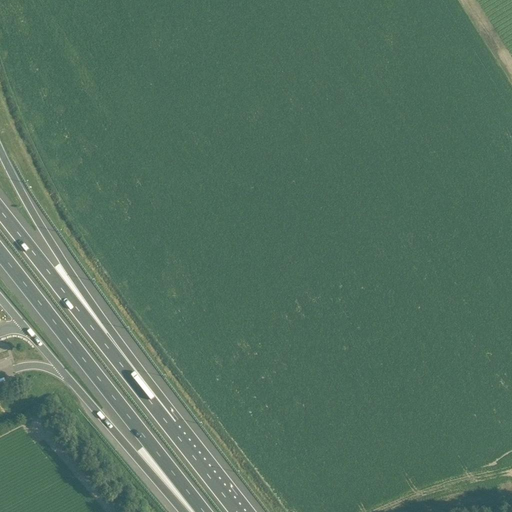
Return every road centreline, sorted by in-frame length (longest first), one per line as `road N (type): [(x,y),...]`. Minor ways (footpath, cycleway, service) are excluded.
road 1 (motorway): [(0,253),(203,511)]
road 2 (motorway): [(171,429),(0,151)]
road 3 (motorway): [(171,429),(0,212)]
road 4 (motorway): [(64,373),(184,511)]
